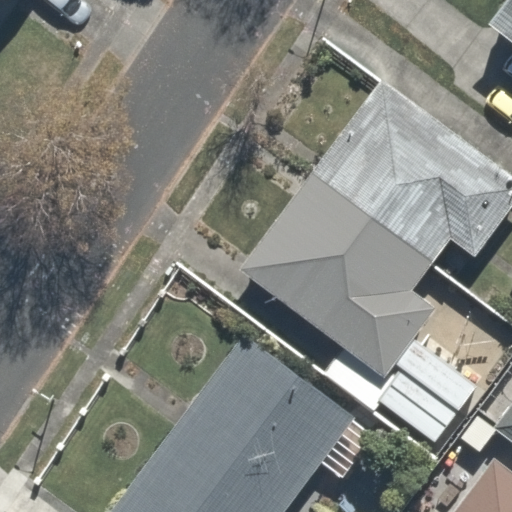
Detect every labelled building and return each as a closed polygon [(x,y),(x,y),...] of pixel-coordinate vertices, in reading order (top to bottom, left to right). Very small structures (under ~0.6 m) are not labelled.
[(511,0),(479,0),(511,27),(511,0)] [(511,195),(511,186),(377,81),(232,265),(347,354),(328,378),(383,421),(391,411),(433,444),(481,383),(411,328),(436,297),(410,277),(446,231),(470,249),(511,195)] [(265,511),(339,403),(226,327),(101,511),(265,511)] [(511,404),(496,425),(511,437),(511,404)] [(511,511),(511,471),(494,458),(453,511),(511,511)]
